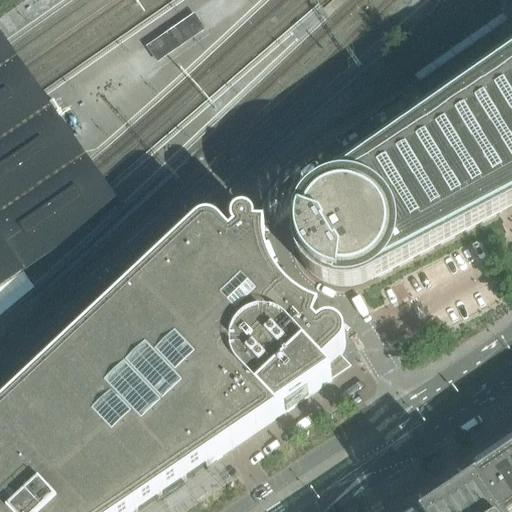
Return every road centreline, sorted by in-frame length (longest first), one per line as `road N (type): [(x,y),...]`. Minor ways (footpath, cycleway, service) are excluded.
road 1 (tertiary): [(429,394),(233,511)]
road 2 (tertiary): [(395,458),(511,380)]
